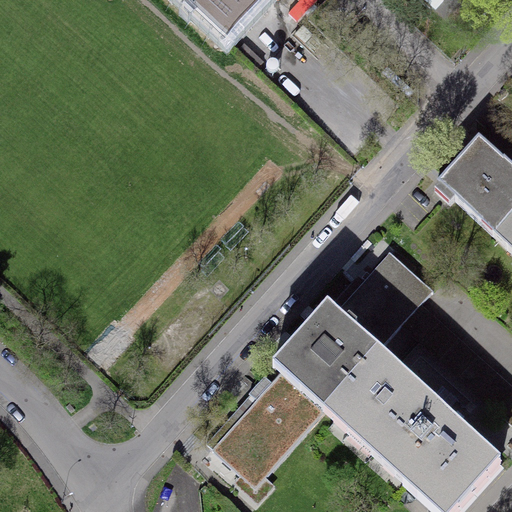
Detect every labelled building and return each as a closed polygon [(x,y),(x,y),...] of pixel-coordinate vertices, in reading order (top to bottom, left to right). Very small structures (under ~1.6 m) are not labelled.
[(270,0),(180,0),(229,45),(270,0)] [(503,165),(479,143),(438,187),(493,238),(511,217),(511,171),(509,169),(504,164),(503,165)] [(511,254),(511,217),(493,238),(511,254)] [(390,255),(333,318),(326,312),(290,351),(280,362),(287,369),(286,370),(329,409),(377,356),(402,328),(422,306),(433,293),(390,255)] [(469,349),(422,306),(402,328),(450,371),(469,349)] [(511,387),(469,349),(450,371),(511,426),(511,387)] [(377,452),(425,399),(409,385),(377,356),(329,409),(377,452)] [(206,445),(213,451),(212,452),(246,483),(247,482),(255,489),(263,480),(264,480),(329,409),(286,370),(273,385),(265,378),(249,396),(250,397),(237,411),(206,445)] [(433,511),(448,511),(495,460),(457,427),(453,431),(450,428),(446,424),(449,421),(425,399),(377,452),(409,480),(404,486),(433,511)]
